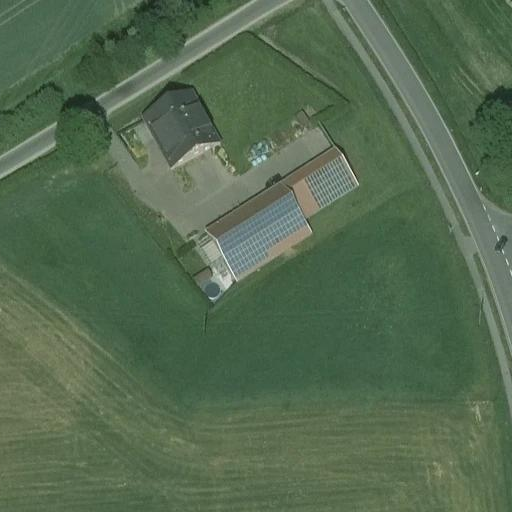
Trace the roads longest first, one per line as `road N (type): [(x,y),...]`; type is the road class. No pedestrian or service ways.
road 1 (unclassified): [(0,165),(277,0)]
road 2 (tertiary): [(486,242),(415,99),(352,0)]
